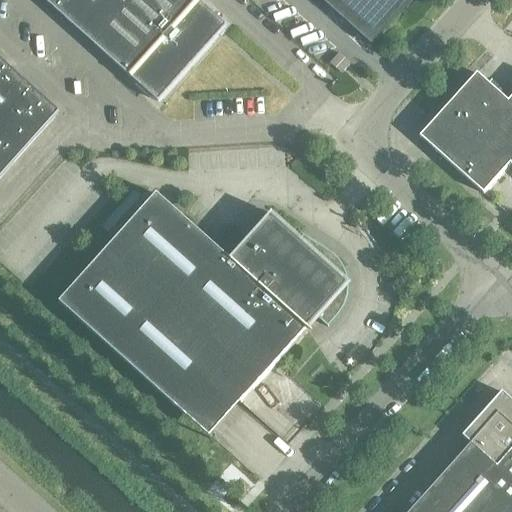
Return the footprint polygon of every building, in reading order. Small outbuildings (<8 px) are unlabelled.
[(197,0),(43,0),(158,102),(227,26),(197,0)] [(320,0),(372,46),(412,0),(320,0)] [(342,74),(343,72),(351,64),(339,54),(330,64),(342,74)] [(0,178),(59,112),(0,59),(0,178)] [(511,98),(509,102),(478,74),(435,121),(435,120),(434,121),(435,122),(421,137),(421,136),(420,137),(421,138),(420,138),(421,139),(421,138),(436,152),(436,153),(437,152),(484,194),(511,165),(511,98)] [(157,195),(60,304),(185,415),(216,381),(241,404),(318,318),(328,328),(338,317),(344,307),(348,297),(348,285),(346,274),(344,269),(338,260),(334,256),(325,249),(303,236),(299,241),(264,210),(263,211),(270,217),(231,261),(157,195)] [(411,511),(511,511),(511,400),(503,393),(463,437),(466,440),(464,443),(469,448),(411,511)]
